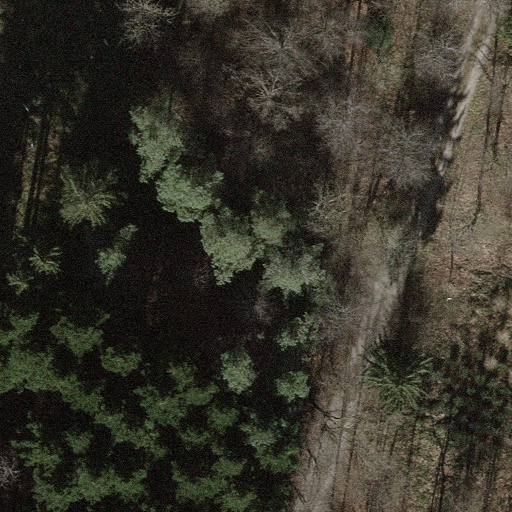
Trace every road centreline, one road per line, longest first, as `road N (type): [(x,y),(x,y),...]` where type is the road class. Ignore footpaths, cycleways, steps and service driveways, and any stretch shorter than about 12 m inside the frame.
road 1 (track): [(300,511),(484,0)]
road 2 (track): [(377,309),(140,0)]
